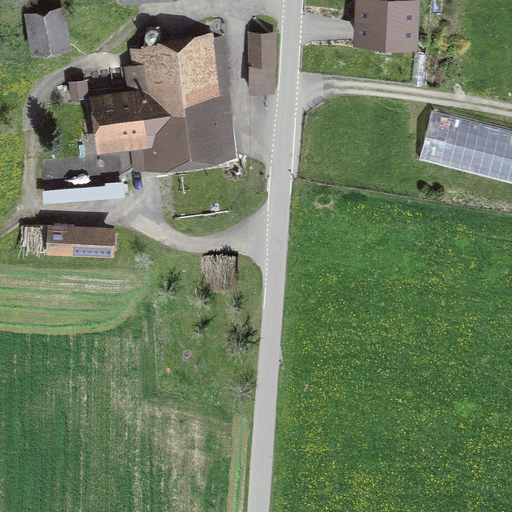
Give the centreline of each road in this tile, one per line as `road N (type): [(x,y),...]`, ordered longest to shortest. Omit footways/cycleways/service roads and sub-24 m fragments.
road 1 (unclassified): [(294,0),(260,511)]
road 2 (track): [(511,109),(460,95),(289,80)]
